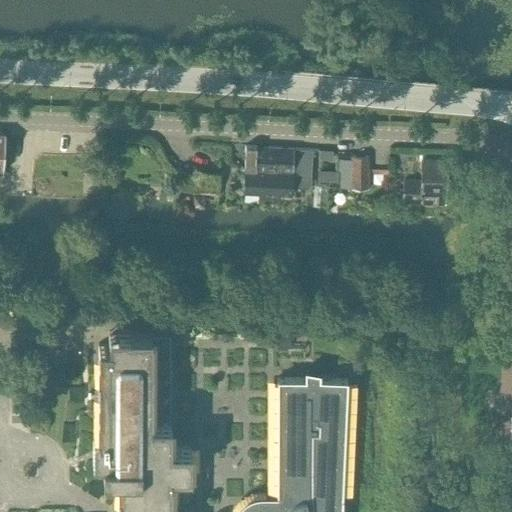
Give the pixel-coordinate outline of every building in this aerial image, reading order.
[(301,148),(244,145),(243,166),(244,166),(243,190),(259,191),(259,197),(280,198),(280,192),(291,192),(292,183),(306,184),(306,176),(309,174),(309,165),(307,162),(307,149),(301,149),(301,148)] [(331,150),(320,150),(318,185),(338,186),(338,172),(330,172),(331,150)] [(340,182),(350,182),(350,185),(368,185),(369,156),(350,155),(350,171),(340,171),(340,182)] [(442,201),(445,159),(422,158),(421,180),(404,179),(403,199),(442,201)] [(217,193),(218,173),(193,172),(193,175),(179,174),(178,190),(217,193)] [(170,511),(170,474),(191,474),(191,447),(170,447),(171,331),(108,331),(108,343),(98,343),(98,438),(102,438),(102,474),(118,474),(117,511),(170,511)] [(341,511),(347,379),(319,378),(320,371),(304,369),(304,378),(277,378),(276,494),(261,494),(258,494),(254,495),(250,497),(247,498),(244,500),(241,503),(240,504),(238,506),(236,509),(235,511),(234,511),(341,511)]
